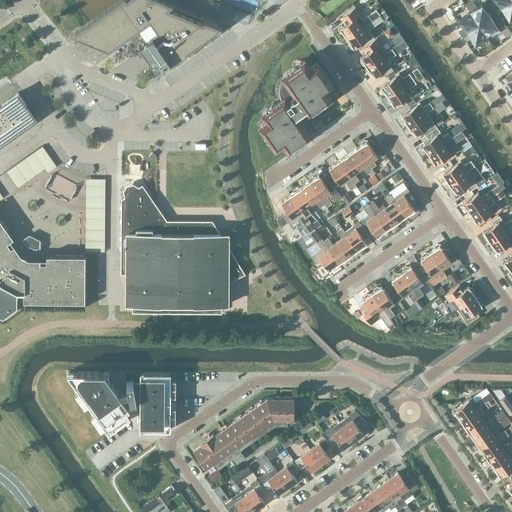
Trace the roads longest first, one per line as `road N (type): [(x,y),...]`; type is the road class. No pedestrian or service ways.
road 1 (residential): [(214,511),(165,442),(254,380),(350,380),(409,412)]
road 2 (unclassified): [(296,4),(157,103)]
road 3 (unclassified): [(298,511),(393,445),(409,412)]
road 4 (unclassified): [(111,157),(114,301)]
road 5 (unclassified): [(409,412),(422,380),(511,317)]
road 6 (residential): [(333,292),(444,214)]
road 7 (residential): [(491,511),(427,422),(409,412)]
road 8 (residential): [(265,184),(371,110)]
road 9 (residential): [(444,214),(371,110)]
